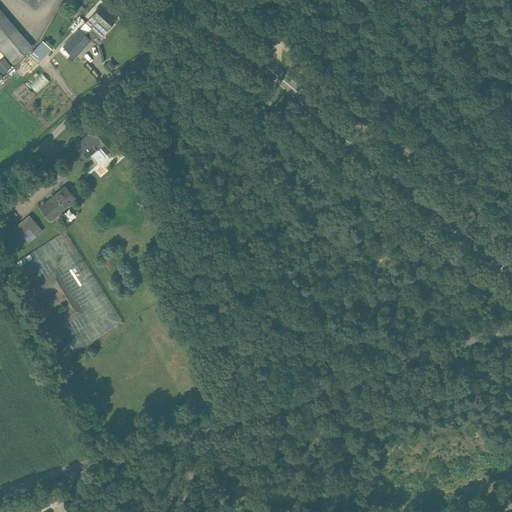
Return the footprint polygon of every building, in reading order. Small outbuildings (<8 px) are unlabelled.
[(44,0),(24,0),(36,10),(44,0)] [(93,14),(86,22),(92,28),(86,34),(91,39),(101,36),(102,37),(112,26),(111,24),(117,18),(102,4),(92,14),(93,14)] [(0,9),(0,48),(14,64),(33,47),(0,9)] [(63,46),(76,57),(92,40),(91,39),(86,34),(79,28),(63,46)] [(43,40),(36,48),(44,56),(52,48),(43,40)] [(28,56),(21,64),(24,66),(28,70),(28,71),(35,63),(28,56)] [(4,57),(0,60),(0,70),(3,74),(12,67),(4,57)] [(90,134),(76,146),(87,159),(92,155),(99,163),(108,156),(119,147),(100,124),(89,134),(90,134)] [(77,198),(72,193),(66,185),(40,207),(51,220),(77,198)] [(20,242),(39,226),(30,215),(10,231),(2,239),(10,249),(19,241),(20,242)] [(158,224),(158,225),(166,230),(171,223),(162,218),(158,224)] [(52,273),(33,285),(40,296),(55,286),(58,290),(43,300),(51,313),(66,303),(69,307),(53,317),(60,328),(84,313),(61,276),(71,270),(63,257),(52,263),(50,260),(45,263),(52,273)] [(81,346),(122,322),(116,311),(107,296),(105,302),(102,303),(99,311),(93,309),(90,316),(92,320),(95,321),(92,323),(94,323),(87,338),(85,337),(81,346)] [(76,348),(81,346),(75,343),(76,340),(68,336),(75,348),(76,348)]
